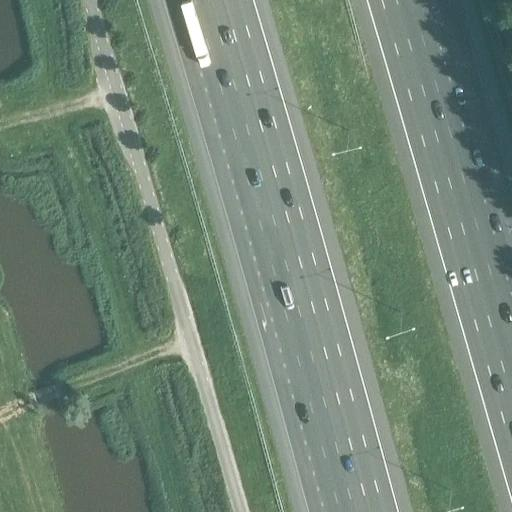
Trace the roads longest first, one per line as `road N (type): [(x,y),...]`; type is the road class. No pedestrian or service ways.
road 1 (unclassified): [(240,511),(89,0)]
road 2 (motorway): [(216,0),(361,511)]
road 3 (track): [(182,511),(61,109)]
road 4 (motorway): [(511,378),(399,0)]
road 5 (track): [(0,416),(192,342)]
